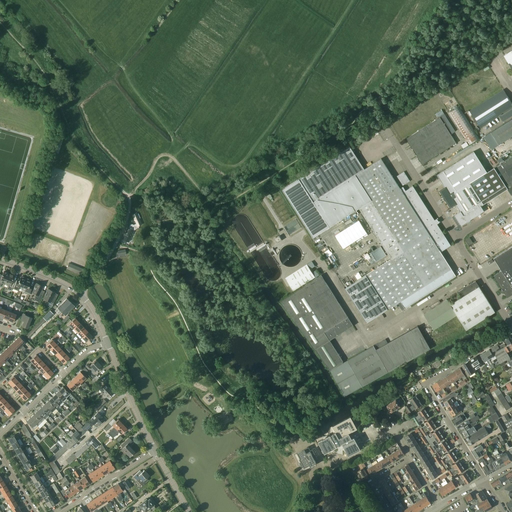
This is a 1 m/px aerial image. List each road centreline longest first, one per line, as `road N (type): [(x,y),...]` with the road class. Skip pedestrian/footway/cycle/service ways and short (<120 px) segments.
road 1 (track): [(127,197),(166,154),(209,200),(223,203),(349,128),(362,108),(373,108),(383,124)]
road 2 (track): [(114,246),(127,197),(71,134),(43,71),(0,22)]
road 3 (residential): [(483,480),(425,384),(511,332)]
road 4 (track): [(59,0),(121,65),(175,143),(169,156)]
road 5 (unclassified): [(329,274),(370,335),(476,270)]
road 6 (tertiary): [(107,343),(82,294),(0,259)]
road 7 (unclassified): [(455,238),(383,124)]
